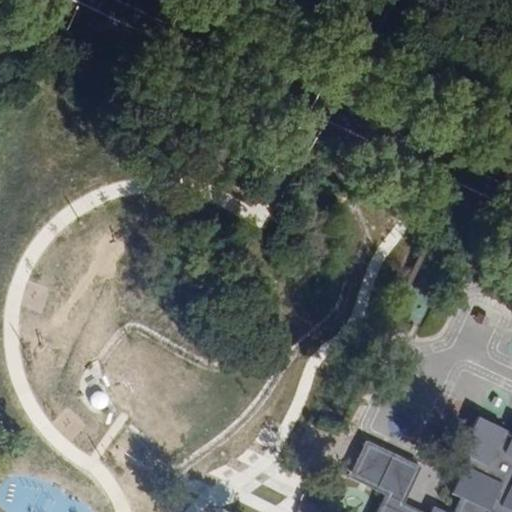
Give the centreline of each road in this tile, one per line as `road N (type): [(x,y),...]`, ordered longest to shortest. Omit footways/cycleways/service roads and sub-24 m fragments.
road 1 (primary): [(81,0),(511,208)]
road 2 (primary): [(511,176),(136,0)]
